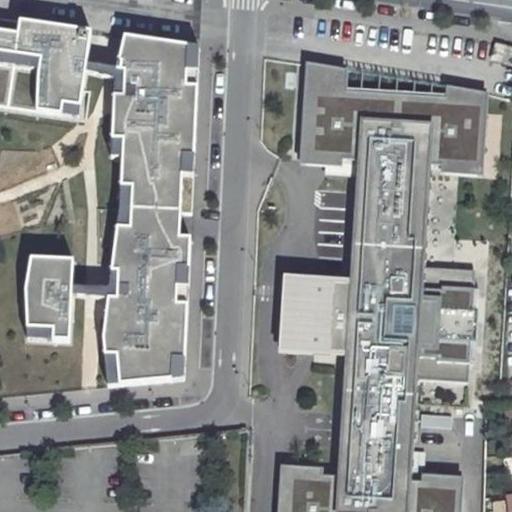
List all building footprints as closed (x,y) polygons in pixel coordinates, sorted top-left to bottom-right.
[(0,108),(80,121),(87,70),(89,61),(93,34),(0,20),(0,108)] [(200,48),(125,38),(118,67),(115,77),(112,141),(124,142),(123,159),(121,189),(132,189),(131,209),(120,209),(120,212),(117,237),(116,239),(113,263),(110,287),(109,299),(103,341),(105,357),(118,357),(120,387),(172,382),(173,360),(186,360),(188,307),(176,307),(177,288),(178,269),(190,269),(191,240),(181,240),(182,213),(192,213),(194,177),(183,176),(184,157),(195,158),(200,48)] [(511,68),(511,49),(495,45),(491,62),(511,68)] [(89,61),(87,70),(115,77),(118,67),(89,61)] [(352,170),(352,162),(314,158),(317,103),(462,112),(458,168),(443,167),(443,174),(477,176),(482,98),(448,96),(447,104),(344,97),(344,78),(311,76),(306,165),(352,170)] [(292,511),(437,511),(439,484),(424,484),(409,482),(416,381),(469,385),(470,366),(475,366),(479,292),(474,291),(475,273),(422,269),(429,166),(443,167),(458,168),(462,112),(317,103),(314,158),(352,162),(360,162),(358,207),(363,207),(360,289),(335,287),(333,324),(331,324),(330,354),(348,355),(340,491),(330,490),(331,478),(320,477),(294,476),(292,511)] [(112,141),(112,159),(123,159),(124,142),(112,141)] [(195,158),(184,157),(183,176),(194,177),(195,158)] [(121,189),(120,209),(131,209),(132,189),(121,189)] [(25,293),(26,331),(52,332),(52,343),(69,344),(71,296),(72,286),(73,262),(30,260),(25,293)] [(178,269),(177,288),(189,289),(190,269),(178,269)] [(291,351),(330,354),(331,324),(333,324),(335,287),(295,285),(291,351)] [(76,286),(72,286),(71,296),(109,299),(110,287),(85,286),(76,286)] [(189,289),(177,288),(176,307),(188,307),(189,289)] [(26,331),(27,342),(52,343),(52,332),(26,331)] [(105,357),(108,388),(120,387),(118,357),(105,357)] [(172,382),(185,381),(186,360),(173,360),(172,382)] [(424,479),(424,484),(439,484),(437,511),(292,511),(294,476),(320,477),(321,472),(287,470),(284,511),(456,511),(459,480),(424,479)]
